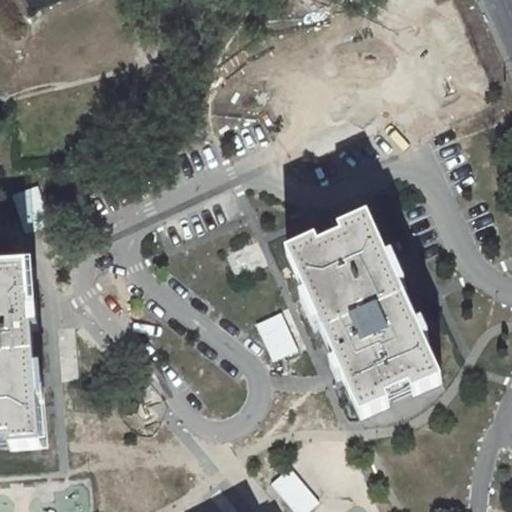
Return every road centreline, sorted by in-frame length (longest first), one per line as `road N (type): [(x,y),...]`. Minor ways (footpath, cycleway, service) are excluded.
road 1 (residential): [(511,297),(415,172),(345,193),(264,164),(100,238)]
road 2 (residential): [(100,238),(74,271),(208,431),(248,419),(255,375)]
road 3 (residential): [(255,375),(100,238)]
